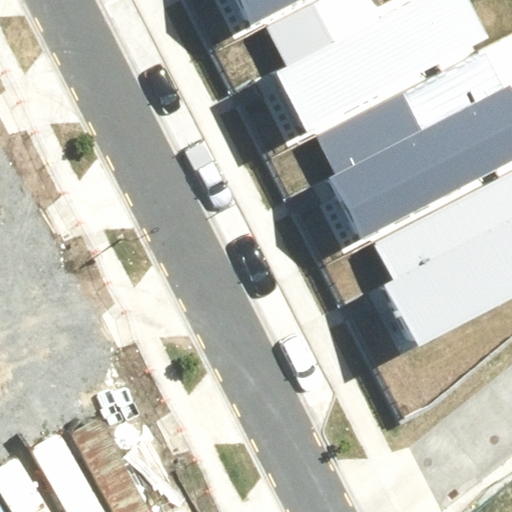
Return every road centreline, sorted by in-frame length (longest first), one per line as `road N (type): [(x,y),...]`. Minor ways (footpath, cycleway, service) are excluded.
road 1 (residential): [(323,511),(64,0)]
road 2 (residential): [(511,412),(371,511)]
